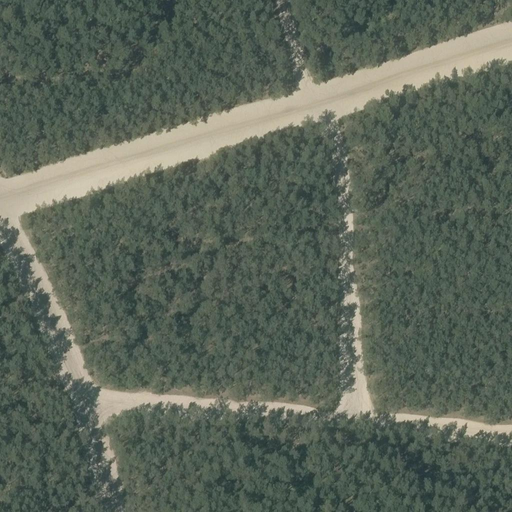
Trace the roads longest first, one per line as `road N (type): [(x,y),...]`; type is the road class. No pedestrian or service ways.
road 1 (track): [(0,202),(511,41)]
road 2 (track): [(83,403),(511,437)]
road 3 (track): [(353,424),(345,222),(320,103)]
road 4 (track): [(0,216),(83,403),(108,511)]
